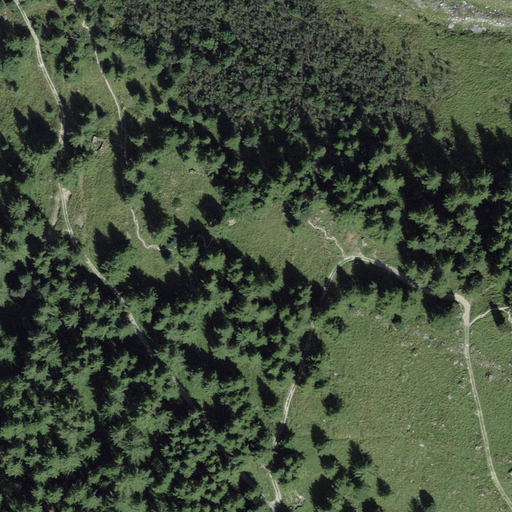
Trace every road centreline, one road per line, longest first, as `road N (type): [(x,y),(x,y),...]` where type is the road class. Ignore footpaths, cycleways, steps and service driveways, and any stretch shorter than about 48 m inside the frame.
road 1 (track): [(16,0),(29,13),(68,107),(60,180),(84,253),(144,325),(192,405),(254,476),(272,482),(344,251)]
road 2 (track): [(467,328),(492,469),(511,503)]
road 3 (track): [(344,251),(467,305),(467,328)]
